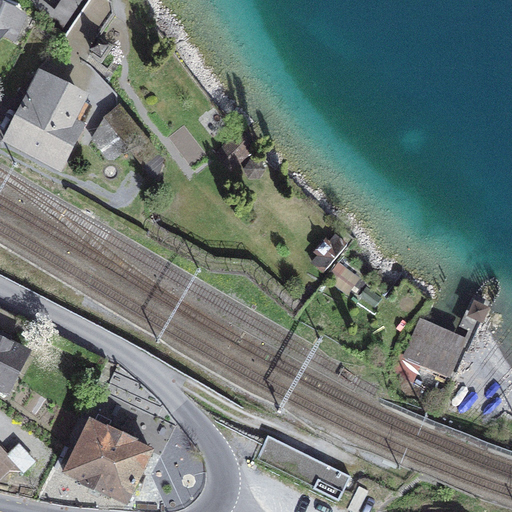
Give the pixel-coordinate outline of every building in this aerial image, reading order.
[(0,0),(0,10),(16,18),(21,8),(19,5),(7,0),(0,0)] [(38,0),(29,0),(29,1),(62,28),(81,0),(63,0),(55,13),(38,0)] [(111,5),(104,0),(91,0),(64,38),(101,64),(111,49),(97,39),(113,16),(111,5)] [(0,36),(1,35),(14,40),(22,20),(16,18),(0,10),(0,36)] [(60,171),(82,129),(81,128),(92,107),(81,101),(41,79),(7,143),(60,171)] [(162,166),(119,110),(106,120),(92,140),(108,160),(113,161),(128,149),(152,180),(155,178),(158,175),(162,166)] [(217,154),(231,170),(253,149),(258,144),(243,128),(237,134),(217,154)] [(249,178),(259,179),(265,171),(261,162),(251,161),(245,169),(249,178)] [(319,257),(313,264),(324,273),(347,247),(336,238),(330,245),(326,242),(315,254),(319,257)] [(339,268),(329,282),(347,295),(357,281),(339,268)] [(365,290),(360,297),(376,308),(381,301),(365,290)] [(476,306),(471,317),(481,322),(486,311),(476,306)] [(463,347),(421,328),(407,359),(449,377),(463,347)] [(0,390),(7,394),(27,355),(0,341),(0,390)] [(109,498),(109,497),(126,506),(152,453),(135,444),(91,422),(64,476),(109,498)] [(351,478),(268,437),(256,461),(339,502),(351,478)] [(23,473),(34,464),(19,447),(8,456),(23,473)] [(0,473),(12,462),(0,449),(0,473)]
